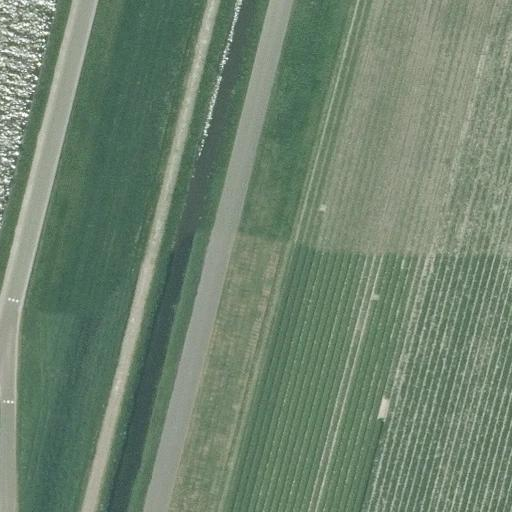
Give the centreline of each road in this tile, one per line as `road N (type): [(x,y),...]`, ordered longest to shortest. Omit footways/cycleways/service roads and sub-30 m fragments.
road 1 (track): [(211,0),(87,511)]
road 2 (unclassified): [(8,322),(90,0)]
road 3 (unclassified): [(6,511),(8,322)]
